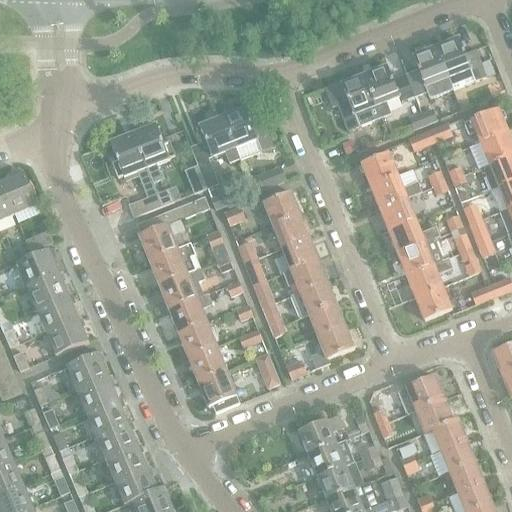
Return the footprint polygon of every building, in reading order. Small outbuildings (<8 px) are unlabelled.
[(460,42),(437,51),(453,92),(454,92),(475,84),(475,85),(486,80),(475,53),(466,57),(460,42)] [(419,72),(406,77),(414,99),(415,100),(428,95),(431,101),(443,97),(453,92),(437,51),(414,60),(419,72)] [(387,70),(365,79),(381,121),(391,117),(387,106),(400,100),(402,104),(414,99),(406,77),(392,82),(387,70)] [(342,84),(325,90),(333,110),(338,107),(349,135),(350,134),(360,130),(381,121),(365,79),(343,87),(342,84)] [(256,107),(223,120),(240,162),(250,158),(262,154),(273,150),(256,107)] [(422,117),(426,129),(438,124),(433,112),(422,117)] [(477,134),(481,145),(508,135),(499,112),(465,126),(469,137),(477,134)] [(415,133),(426,129),(422,117),(410,121),(415,133)] [(230,166),(240,162),(223,120),(200,129),(212,159),(225,154),(230,166)] [(156,127),(134,136),(147,169),(153,185),(165,181),(162,173),(161,174),(157,166),(170,161),(170,160),(175,158),(169,143),(164,145),(156,127)] [(449,127),(429,135),(434,147),(454,139),(449,127)] [(326,132),(322,138),(329,143),(334,137),(326,132)] [(413,155),(434,147),(429,135),(409,143),(413,155)] [(481,145),(490,168),(511,159),(511,144),(508,135),(481,145)] [(134,136),(111,145),(118,163),(112,166),(118,180),(137,173),(143,189),(153,185),(147,169),(134,136)] [(353,142),(342,146),(347,157),(357,153),(353,142)] [(389,156),(362,167),(371,189),(398,179),(389,156)] [(483,171),(492,193),(511,184),(511,159),(490,168),(483,171)] [(209,164),(198,168),(207,192),(219,187),(209,164)] [(194,197),(207,192),(198,168),(185,173),(194,197)] [(449,175),(452,183),(464,178),(461,170),(449,175)] [(253,196),(286,183),(281,171),(248,184),(253,196)] [(428,179),(432,191),(445,186),(440,174),(428,179)] [(25,176),(1,186),(15,219),(36,210),(39,209),(25,176)] [(467,185),(464,178),(452,183),(455,190),(467,185)] [(398,179),(371,189),(380,212),(407,201),(408,202),(423,196),(418,185),(403,191),(398,179)] [(499,216),(508,212),(511,210),(511,184),(492,193),(491,194),(499,216)] [(1,186),(0,185),(0,225),(15,219),(1,186)] [(448,194),(445,186),(432,191),(436,199),(448,194)] [(169,192),(161,195),(166,208),(174,205),(169,192)] [(465,193),(458,197),(461,205),(469,202),(465,193)] [(134,221),(166,208),(161,195),(129,208),(134,221)] [(223,195),(210,200),(215,212),(228,207),(223,195)] [(265,206),(274,228),(300,218),(291,195),(265,206)] [(135,229),(150,265),(191,248),(187,238),(183,239),(181,236),(186,234),(181,224),(209,212),(205,201),(135,229)] [(407,201),(380,212),(389,234),(416,223),(408,202),(407,201)] [(470,228),(483,223),(476,207),(464,212),(470,228)] [(230,229),(245,223),(241,211),(225,217),(230,229)] [(274,228),(283,251),(309,240),(300,218),(274,228)] [(463,231),(458,218),(445,223),(450,236),(463,231)] [(416,223),(389,234),(398,257),(440,240),(437,230),(421,236),(416,223)] [(31,254),(55,244),(50,232),(26,243),(31,254)] [(224,245),(221,236),(207,242),(211,250),(224,245)] [(454,242),(460,258),(472,253),(466,237),(454,242)] [(476,242),(479,250),(492,245),(488,237),(476,242)] [(283,251),(292,273),(318,262),(309,240),(283,251)] [(435,242),(398,257),(407,279),(442,264),(444,263),(435,242)] [(238,249),(245,266),(258,261),(251,244),(238,249)] [(495,253),(492,245),(479,250),(482,258),(495,253)] [(150,265),(160,289),(201,272),(191,248),(150,265)] [(7,264),(23,257),(20,249),(3,255),(7,264)] [(17,267),(27,290),(60,276),(50,252),(17,267)] [(475,261),(472,253),(460,258),(463,266),(475,261)] [(234,271),(230,261),(217,266),(222,276),(234,271)] [(245,266),(254,288),(267,283),(258,261),(245,266)] [(442,265),(407,279),(416,301),(443,290),(438,278),(453,272),(449,261),(444,263),(442,264),(442,265)] [(296,284),(300,295),(327,284),(318,262),(292,273),(292,274),(284,277),(288,287),(296,284)] [(469,280),(481,275),(476,265),(465,269),(469,280)] [(205,282),(201,272),(160,289),(170,313),(208,297),(203,283),(205,282)] [(27,290),(36,313),(70,299),(60,276),(27,290)] [(499,299),(511,294),(511,287),(509,281),(494,288),(499,299)] [(254,288),(263,310),(276,305),(267,283),(254,288)] [(299,321),(309,317),(336,307),(327,284),(300,295),(291,299),(299,321)] [(244,295),(240,285),(228,290),(232,300),(244,295)] [(443,290),(416,301),(425,324),(452,313),(443,290)] [(476,309),(492,302),(487,291),(471,297),(476,309)] [(212,307),(208,297),(170,313),(179,337),(208,326),(202,311),(212,307)] [(36,313),(46,336),(80,322),(70,299),(36,313)] [(263,310),(271,332),(284,327),(276,305),(263,310)] [(0,308),(0,326),(1,328),(12,323),(5,306),(0,308)] [(309,317),(318,340),(345,329),(336,307),(309,317)] [(254,319),(249,309),(237,314),(241,324),(254,319)] [(90,345),(80,322),(46,336),(56,359),(90,345)] [(179,337),(189,361),(218,350),(208,326),(179,337)] [(288,335),(284,327),(271,332),(275,340),(288,335)] [(354,352),(345,329),(318,340),(324,354),(311,359),(316,372),(330,366),(328,362),(354,352)] [(4,336),(10,351),(20,347),(14,331),(4,336)] [(263,343),(259,333),(239,341),(244,351),(263,343)] [(511,349),(494,357),(503,379),(511,375),(511,349)] [(189,361),(199,386),(227,374),(218,350),(189,361)] [(0,352),(0,365),(8,362),(4,351),(0,352)] [(20,374),(31,370),(24,353),(13,358),(20,374)] [(66,370),(76,393),(109,379),(99,356),(66,370)] [(269,391),(279,387),(267,358),(257,362),(269,391)] [(0,365),(0,378),(13,373),(8,362),(0,365)] [(292,383),(307,377),(302,364),(287,370),(292,383)] [(0,378),(0,391),(18,384),(13,373),(0,378)] [(237,398),(227,374),(199,386),(209,410),(237,398)] [(423,374),(404,382),(407,391),(426,384),(423,374)] [(511,375),(503,379),(511,402),(511,401),(511,375)] [(76,393),(86,416),(119,402),(109,379),(76,393)] [(398,395),(407,417),(444,402),(435,380),(426,384),(407,391),(398,395)] [(22,395),(18,384),(0,391),(0,398),(2,403),(22,395)] [(33,392),(40,408),(51,403),(44,387),(33,392)] [(86,416),(95,439),(128,425),(119,402),(86,416)] [(417,440),(433,433),(433,432),(453,424),(444,402),(407,417),(417,440)] [(349,408),(354,419),(361,416),(356,405),(349,408)] [(43,415),(50,431),(62,426),(55,410),(43,415)] [(42,426),(35,411),(25,415),(32,431),(42,426)] [(374,416),(379,428),(388,424),(383,412),(374,416)] [(340,418),(299,435),(309,458),(337,446),(333,435),(345,431),(340,418)] [(361,418),(355,421),(362,437),(368,434),(361,418)] [(433,433),(441,454),(467,444),(458,422),(453,424),(453,425),(433,433)] [(394,437),(388,424),(379,428),(384,441),(394,437)] [(95,439),(105,462),(138,448),(128,425),(95,439)] [(360,436),(358,431),(346,436),(348,440),(360,436)] [(35,438),(42,453),(51,449),(45,434),(35,438)] [(63,435),(54,439),(60,454),(70,450),(63,435)] [(0,444),(0,471),(15,465),(6,442),(0,444)] [(337,446),(309,458),(318,480),(347,469),(356,465),(347,443),(337,446)] [(442,454),(450,474),(475,464),(467,444),(442,454)] [(414,445),(399,451),(403,462),(407,461),(414,458),(413,456),(417,454),(414,445)] [(105,462),(114,485),(148,471),(138,448),(105,462)] [(359,454),(363,462),(377,457),(374,448),(359,454)] [(45,461),(51,476),(61,472),(55,457),(45,461)] [(70,477),(80,472),(73,457),(63,462),(70,477)] [(382,468),(377,457),(363,462),(367,474),(382,468)] [(401,463),(404,470),(416,465),(414,458),(407,461),(401,463)] [(450,474),(458,496),(483,486),(475,464),(450,474)] [(0,471),(0,498),(25,488),(15,465),(0,471)] [(347,469),(318,480),(327,503),(356,491),(364,488),(356,465),(347,469)] [(420,473),(416,465),(404,470),(407,478),(420,473)] [(125,509),(133,506),(132,504),(157,494),(157,493),(148,471),(114,485),(125,509)] [(380,486),(387,505),(403,499),(396,479),(380,486)] [(71,495),(64,480),(54,484),(61,499),(71,495)] [(83,481),(73,485),(79,499),(89,495),(83,481)] [(356,491),(327,503),(328,505),(330,511),(369,511),(377,509),(380,508),(371,485),(364,488),(356,491)] [(450,499),(454,511),(479,511),(492,507),(483,486),(458,496),(450,499)] [(0,498),(0,511),(31,511),(35,511),(25,488),(0,498)] [(174,511),(165,490),(157,493),(157,494),(132,504),(133,506),(135,511),(174,511)] [(417,501),(421,511),(432,506),(428,497),(417,501)] [(400,511),(407,509),(403,499),(387,505),(389,511),(400,511)] [(77,511),(74,503),(64,507),(66,511),(77,511)]
